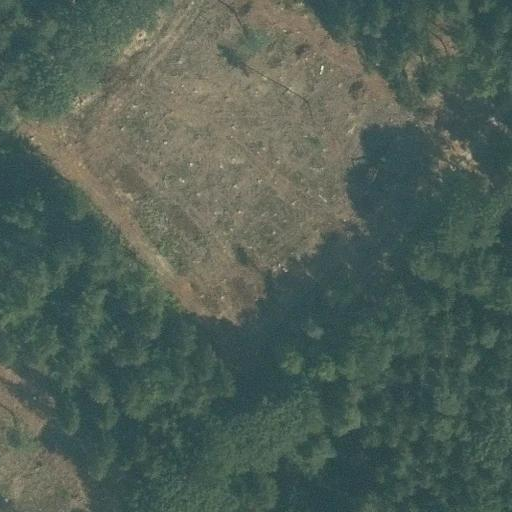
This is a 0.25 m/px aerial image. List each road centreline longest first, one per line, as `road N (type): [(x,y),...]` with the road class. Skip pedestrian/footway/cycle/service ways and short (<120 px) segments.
road 1 (track): [(511,100),(358,282),(311,362),(222,442),(161,511)]
road 2 (track): [(114,0),(0,137)]
